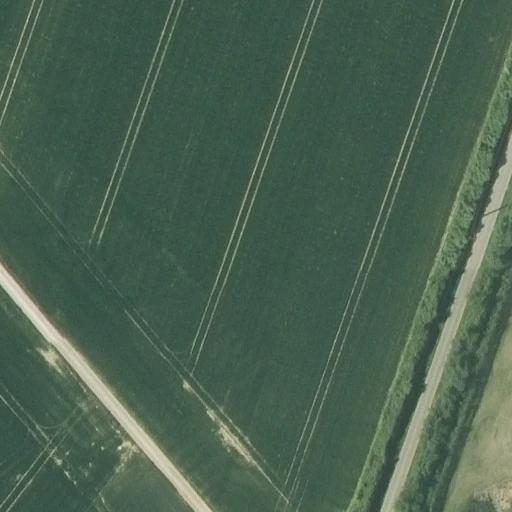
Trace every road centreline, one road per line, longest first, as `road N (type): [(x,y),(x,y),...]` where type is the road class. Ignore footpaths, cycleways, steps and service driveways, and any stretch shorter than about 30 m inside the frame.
road 1 (track): [(511,152),(388,511)]
road 2 (track): [(0,263),(202,511)]
